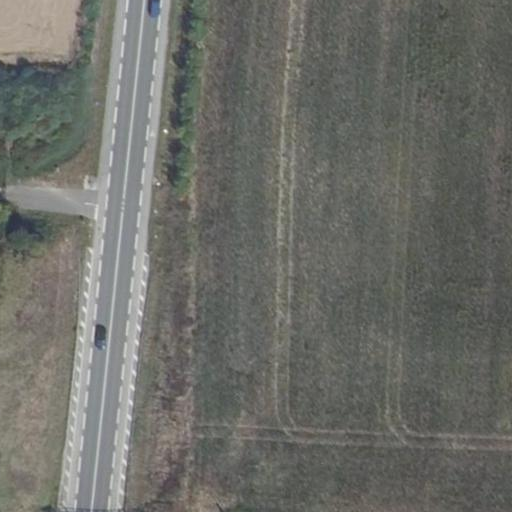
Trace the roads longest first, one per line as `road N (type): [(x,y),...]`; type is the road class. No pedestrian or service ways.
road 1 (primary): [(145,0),(92,511)]
road 2 (track): [(123,205),(0,196)]
